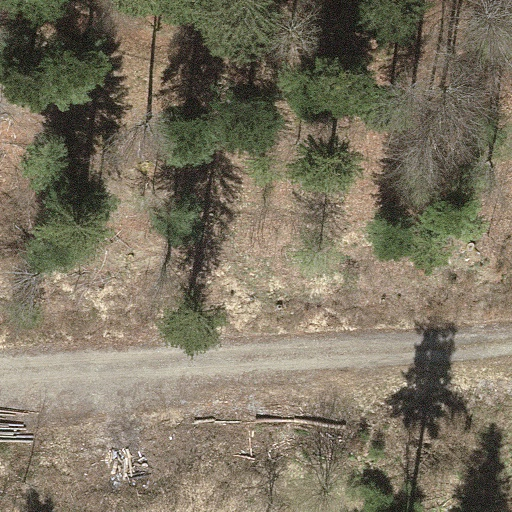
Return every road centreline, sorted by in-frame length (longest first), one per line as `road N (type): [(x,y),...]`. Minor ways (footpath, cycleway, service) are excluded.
road 1 (track): [(0,383),(511,347)]
road 2 (track): [(451,0),(377,45),(276,63),(145,54),(0,2)]
